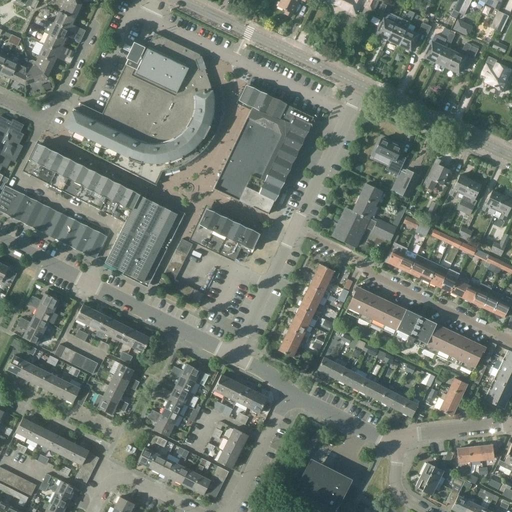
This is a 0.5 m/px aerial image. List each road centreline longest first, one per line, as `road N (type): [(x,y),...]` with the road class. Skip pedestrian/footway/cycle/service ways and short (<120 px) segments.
road 1 (residential): [(89,285),(111,230),(14,180),(44,118)]
road 2 (tertiary): [(360,86),(176,0)]
road 3 (tertiary): [(511,158),(360,86)]
road 4 (residential): [(511,340),(361,271)]
road 5 (residential): [(233,356),(89,285)]
road 6 (residential): [(293,229),(360,86)]
road 7 (residential): [(229,511),(291,393)]
road 8 (residential): [(91,511),(105,486),(127,477),(193,511)]
road 9 (residential): [(393,444),(412,434),(511,425)]
